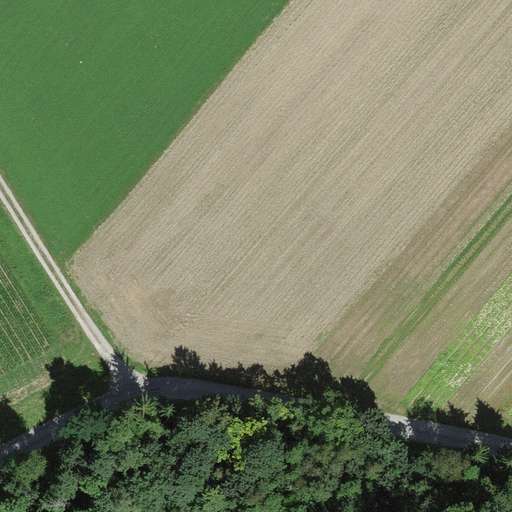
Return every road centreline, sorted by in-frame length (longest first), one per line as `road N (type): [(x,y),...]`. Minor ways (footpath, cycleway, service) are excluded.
road 1 (unclassified): [(511,453),(270,389),(126,398),(0,459)]
road 2 (track): [(139,395),(68,303),(0,191)]
